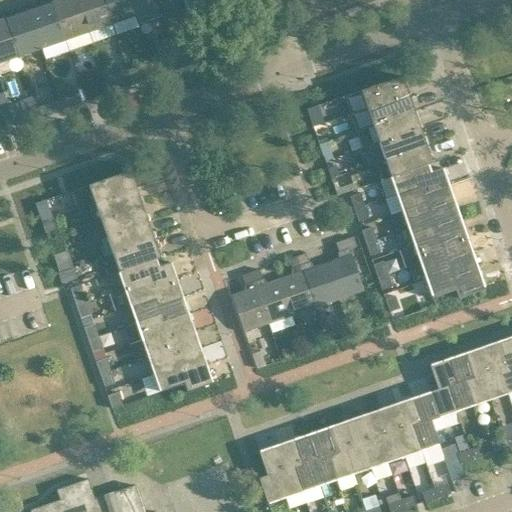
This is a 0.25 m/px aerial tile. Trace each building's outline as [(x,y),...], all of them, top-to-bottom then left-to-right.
[(88,33),(76,0),(56,0),(51,2),(65,41),(88,33)] [(112,24),(103,0),(76,0),(88,33),(112,24)] [(135,16),(129,0),(103,0),(112,24),(135,16)] [(158,8),(155,0),(129,0),(135,16),(158,8)] [(181,0),(155,0),(158,8),(181,0)] [(35,2),(26,5),(41,49),(65,41),(51,2),(36,7),(35,2)] [(41,49),(26,5),(17,8),(19,13),(4,18),(18,57),(41,49)] [(0,63),(18,57),(4,18),(0,19),(0,63)] [(197,45),(183,50),(186,58),(188,66),(203,61),(200,52),(197,45)] [(219,56),(216,46),(200,52),(203,61),(219,56)] [(172,72),(169,63),(153,69),(156,77),(172,72)] [(77,75),(86,102),(109,94),(106,85),(105,85),(99,67),(77,75)] [(156,77),(153,69),(138,74),(141,83),(156,77)] [(409,95),(402,77),(360,91),(366,109),(409,95)] [(122,79),(106,85),(109,94),(125,88),(122,79)] [(351,109),(362,106),(359,92),(347,95),(351,109)] [(415,112),(409,95),(366,109),(372,126),(415,112)] [(75,96),(59,101),(62,110),(78,105),(75,96)] [(62,110),(59,101),(44,106),(47,115),(62,110)] [(421,129),(415,112),(372,126),(378,143),(421,129)] [(30,121),(27,113),(11,118),(14,127),(30,121)] [(427,146),(421,129),(378,143),(384,160),(427,146)] [(384,160),(375,164),(381,181),(391,178),(429,165),(433,164),(427,146),(384,160)] [(396,195),(446,178),(442,168),(431,172),(429,165),(391,178),(396,195)] [(123,173),(68,193),(74,210),(94,203),(137,188),(130,170),(128,171),(123,173)] [(402,212),(452,195),(446,178),(396,195),(402,212)] [(142,205),(137,188),(94,203),(100,220),(142,205)] [(360,193),(350,197),(354,210),(364,206),(360,193)] [(458,212),(452,195),(402,212),(408,229),(458,212)] [(148,222),(142,205),(100,220),(106,237),(148,222)] [(369,219),(364,206),(354,210),(358,222),(369,219)] [(464,229),(458,212),(408,229),(414,246),(464,229)] [(154,239),(148,222),(106,237),(112,254),(154,239)] [(372,227),(361,231),(366,244),(376,240),(372,227)] [(469,246),(464,229),(414,246),(420,263),(469,246)] [(350,249),(357,247),(353,237),(337,243),(340,253),(342,252),(344,257),(327,263),(339,299),(364,291),(350,249)] [(115,263),(104,267),(107,276),(118,272),(156,258),(161,257),(154,239),(112,254),(115,263)] [(381,253),(376,240),(366,244),(370,256),(381,253)] [(475,263),(473,255),(469,246),(420,263),(426,280),(475,263)] [(339,299),(327,263),(310,269),(308,264),(310,263),(307,253),(298,256),(316,307),(339,299)] [(316,307),(298,256),(290,259),(293,269),(295,269),(297,273),(280,279),(292,315),(316,307)] [(158,266),(156,258),(118,272),(125,289),(149,280),(152,288),(177,280),(170,262),(158,266)] [(383,262),(373,265),(377,278),(388,274),(383,262)] [(485,289),(479,272),(475,263),(426,280),(433,298),(457,289),(460,298),(485,289)] [(292,315),(280,279),(263,284),(262,280),(264,279),(260,269),(252,272),(269,323),(292,315)] [(269,323),(252,272),(243,275),(246,285),(248,285),(250,289),(232,295),(244,332),(269,323)] [(392,287),(388,274),(377,278),(382,290),(392,287)] [(183,297),(177,280),(152,288),(149,280),(125,289),(131,306),(155,297),(158,305),(183,297)] [(80,285),(70,289),(76,306),(86,303),(80,285)] [(395,296),(385,300),(390,313),(400,309),(395,296)] [(155,297),(131,306),(136,323),(161,314),(164,323),(189,314),(183,297),(158,305),(155,297)] [(91,315),(86,303),(76,306),(80,319),(91,315)] [(161,314),(136,323),(142,340),(167,331),(170,340),(195,331),(189,314),(164,323),(161,314)] [(94,325),(84,328),(88,341),(98,337),(94,325)] [(200,348),(195,331),(170,340),(167,331),(142,340),(148,357),(173,348),(176,356),(200,348)] [(103,350),(98,337),(88,341),(92,353),(103,350)] [(511,337),(498,342),(507,367),(499,369),(508,394),(511,392),(511,337)] [(205,347),(210,361),(225,355),(220,341),(205,347)] [(507,367),(498,342),(482,348),(490,372),(482,375),(491,400),(508,394),(499,369),(507,367)] [(206,365),(200,348),(176,356),(173,348),(148,357),(154,374),(179,365),(182,374),(206,365)] [(490,372),(482,348),(465,354),(473,378),(465,381),(473,406),(491,400),(482,375),(490,372)] [(473,378),(465,354),(447,360),(456,384),(448,387),(456,411),(473,406),(465,381),(473,378)] [(106,359),(95,362),(100,375),(110,371),(106,359)] [(456,411),(448,387),(456,384),(447,360),(430,366),(438,389),(429,392),(438,418),(431,420),(435,431),(460,422),(456,411)] [(213,383),(206,365),(182,374),(179,365),(154,374),(161,392),(184,383),(187,392),(213,383)] [(115,384),(110,371),(100,375),(104,387),(115,384)] [(438,418),(429,392),(412,398),(422,423),(413,426),(422,451),(440,444),(435,431),(431,420),(438,418)] [(118,393),(107,396),(112,409),(122,406),(118,393)] [(422,423),(412,398),(395,404),(405,429),(396,432),(405,457),(422,451),(413,426),(422,423)] [(405,429),(395,404),(378,410),(388,435),(379,438),(388,462),(405,457),(396,432),(405,429)] [(388,435),(378,410),(361,416),(371,440),(362,443),(371,468),(388,462),(379,438),(388,435)] [(371,440),(361,416),(344,422),(354,446),(345,449),(354,474),(371,468),(362,443),(371,440)] [(354,446),(344,422),(327,428),(336,453),(328,455),(336,480),(354,474),(345,449),(354,446)] [(336,453),(327,428),(310,434),(319,458),(310,461),(319,486),(336,480),(328,455),(336,453)] [(319,458),(310,434),(292,440),(302,464),(293,467),(302,492),(319,486),(310,461),(319,458)] [(507,448),(504,438),(492,442),(495,452),(507,448)] [(302,464),(292,440),(276,446),(285,470),(277,473),(286,498),(302,492),(293,467),(302,464)] [(486,455),(483,445),(470,450),(473,460),(486,455)] [(285,470),(276,446),(258,452),(266,475),(259,478),(268,504),(286,498),(277,473),(285,470)] [(473,460),(470,450),(457,454),(461,464),(473,460)] [(156,511),(154,511),(145,511),(136,485),(96,499),(89,479),(57,490),(60,499),(30,510),(31,511),(156,511)] [(447,484),(435,488),(438,499),(451,494),(447,484)] [(438,499),(435,488),(422,492),(425,503),(438,499)] [(398,511),(404,510),(401,500),(398,493),(386,497),(390,511),(398,511)] [(363,500),(366,511),(379,511),(374,496),(363,500)] [(417,506),(413,496),(401,500),(404,510),(417,506)]
